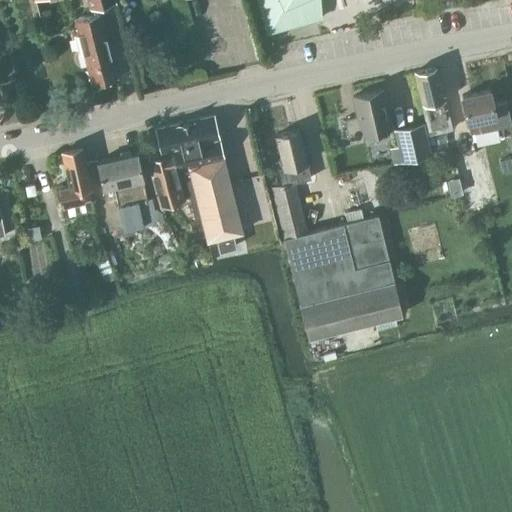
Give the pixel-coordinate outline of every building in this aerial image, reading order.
[(259,0),(268,32),(322,17),(320,0),(259,0)] [(79,32),(74,33),(79,54),(85,52),(93,84),(118,77),(101,12),(82,17),(76,19),(79,32)] [(453,130),(438,67),(416,72),(423,105),(422,105),(429,136),(453,130)] [(383,90),(354,96),(358,116),(345,119),(351,143),(365,140),(363,134),(392,127),(383,90)] [(492,90),(463,97),(471,135),(511,125),(511,123),(507,102),(495,104),(492,90)] [(234,235),(243,232),(214,113),(155,128),(162,154),(171,151),(177,170),(190,167),(191,171),(185,172),(197,219),(203,218),(205,228),(207,235),(208,241),(218,239),(221,250),(237,246),(234,235)] [(424,122),(395,129),(402,160),(431,153),(424,122)] [(281,169),(284,184),(272,187),(309,338),(404,315),(379,214),(364,218),(348,222),(309,231),(297,182),(311,178),(299,129),(276,135),(285,168),(281,169)] [(91,198),(91,187),(83,147),(62,151),(69,185),(56,188),(60,205),(61,205),(63,215),(68,214),(72,216),(77,215),(80,212),(92,210),(91,198)] [(162,207),(186,200),(177,170),(171,151),(162,154),(147,158),(162,207)] [(106,201),(117,198),(123,229),(147,224),(164,237),(174,258),(182,254),(165,214),(156,209),(154,198),(148,200),(143,179),(145,179),(140,152),(98,161),(106,201)] [(491,195),(482,156),(466,160),(476,199),(491,195)] [(499,161),(502,172),(511,169),(511,159),(511,157),(499,161)] [(28,197),(38,195),(35,184),(26,186),(28,197)] [(464,203),(467,214),(479,211),(476,199),(464,203)] [(361,208),(346,212),(348,222),(364,218),(361,208)] [(197,219),(191,220),(196,238),(207,235),(205,228),(203,218),(197,219)] [(39,238),(37,226),(27,228),(29,240),(39,238)]
